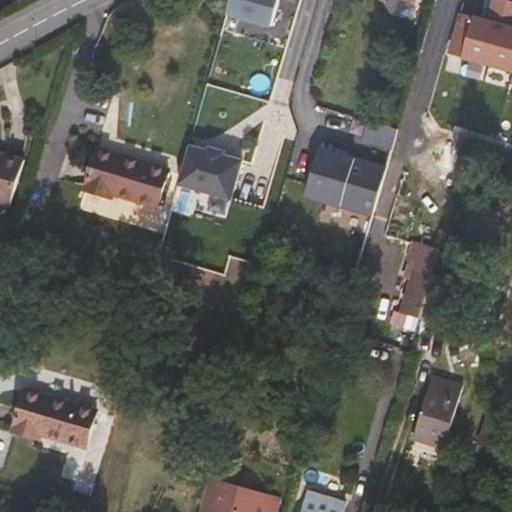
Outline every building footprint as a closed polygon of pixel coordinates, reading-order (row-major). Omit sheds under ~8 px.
[(281,0),(231,0),(228,14),(274,27),(281,0)] [(511,3),(499,0),(492,23),(511,29),(511,3)] [(454,54),(511,71),(511,29),(492,23),(465,15),(454,54)] [(209,152),(190,146),(179,185),(232,200),(243,162),(225,156),(225,153),(210,148),(209,152)] [(159,206),(170,169),(98,148),(86,189),(113,197),(115,193),(159,206)] [(25,159),(4,152),(2,158),(0,156),(0,201),(11,205),(25,159)] [(374,220),(388,172),(320,153),(306,201),(374,220)] [(410,316),(424,320),(438,274),(444,252),(420,245),(415,262),(425,265),(410,316)] [(470,282),(438,274),(424,320),(455,330),(470,282)] [(465,386),(435,376),(414,442),(446,451),(465,386)] [(98,412),(27,391),(15,431),(41,439),(43,435),(88,448),(98,412)] [(500,450),(510,421),(490,414),(480,443),(500,450)] [(280,511),(285,496),(215,476),(204,511),(280,511)] [(309,494),(304,511),(303,511),(344,511),(346,506),(309,494)]
